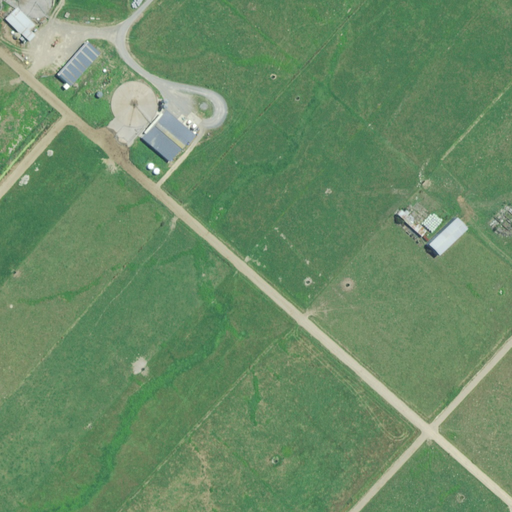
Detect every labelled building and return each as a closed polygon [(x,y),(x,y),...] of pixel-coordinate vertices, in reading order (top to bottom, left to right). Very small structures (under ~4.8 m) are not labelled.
[(33,25),(16,8),(4,19),(20,35),(18,38),(24,44),(33,35),(28,30),(33,25)] [(99,52),(86,40),(56,75),(69,86),(99,52)] [(194,135),(177,121),(164,110),(140,138),(168,161),(185,142),(187,143),(194,135)] [(400,206),(394,213),(420,237),(426,230),(400,206)] [(463,229),(453,218),(425,244),(436,255),(463,229)]
